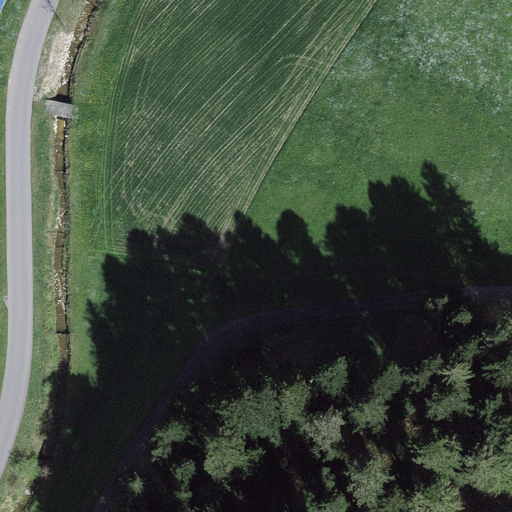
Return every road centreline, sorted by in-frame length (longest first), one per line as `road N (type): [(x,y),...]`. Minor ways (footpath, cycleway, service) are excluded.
road 1 (track): [(102,511),(191,372),(236,331),(393,301),(511,292)]
road 2 (unclassified): [(44,0),(19,103),(21,328),(0,445)]
